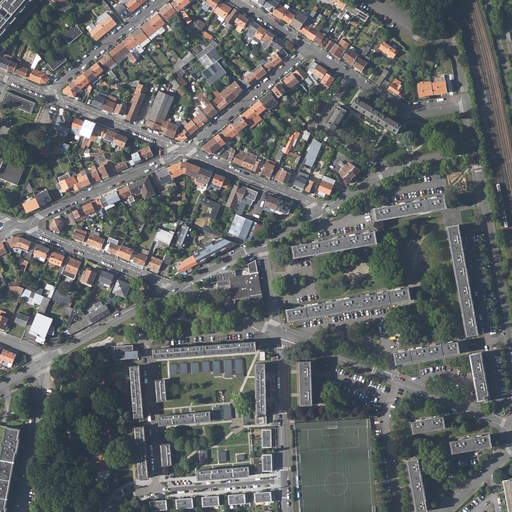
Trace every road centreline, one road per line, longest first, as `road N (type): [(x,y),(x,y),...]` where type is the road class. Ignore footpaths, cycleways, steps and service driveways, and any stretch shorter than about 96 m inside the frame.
road 1 (residential): [(473,149),(511,363)]
road 2 (residential): [(19,225),(183,150)]
road 3 (residential): [(19,225),(173,289)]
road 4 (residential): [(183,150),(309,48)]
road 5 (residential): [(145,335),(157,489)]
road 6 (residential): [(43,360),(20,511)]
road 7 (residential): [(317,211),(183,150)]
road 8 (residential): [(280,332),(284,479)]
road 9 (residential): [(48,95),(160,0)]
road 10 (residential): [(389,172),(320,126),(349,74)]
road 11 (residential): [(396,511),(383,414),(398,379)]
road 12 (residential): [(466,108),(414,117),(349,74)]
road 13 (residential): [(60,350),(173,289)]
road 14 (residential): [(157,489),(284,479)]
road 15 (residential): [(280,332),(398,379)]
road 16 (residential): [(395,17),(456,58),(466,108)]
road 17 (residential): [(398,379),(511,427)]
